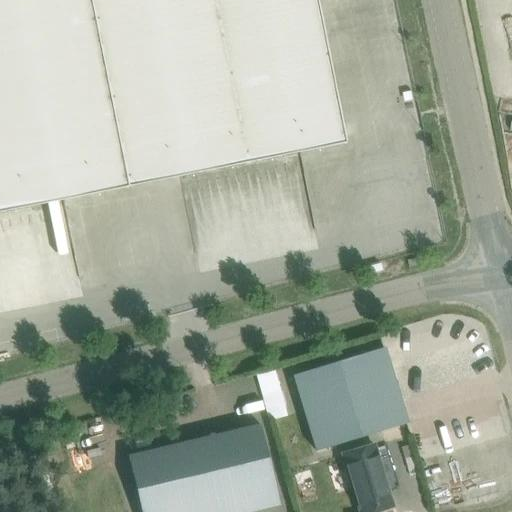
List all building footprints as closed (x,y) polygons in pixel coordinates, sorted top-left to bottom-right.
[(0,0),(0,211),(345,143),(316,0),(0,0)] [(385,347),(299,373),(293,374),(316,450),(408,422),(385,347)] [(269,417),(286,413),(281,389),(263,392),(269,417)] [(128,457),(142,511),(242,511),(280,502),(259,423),(136,455),(128,457)] [(371,511),(392,505),(374,444),(343,454),(361,511),(371,511)]
